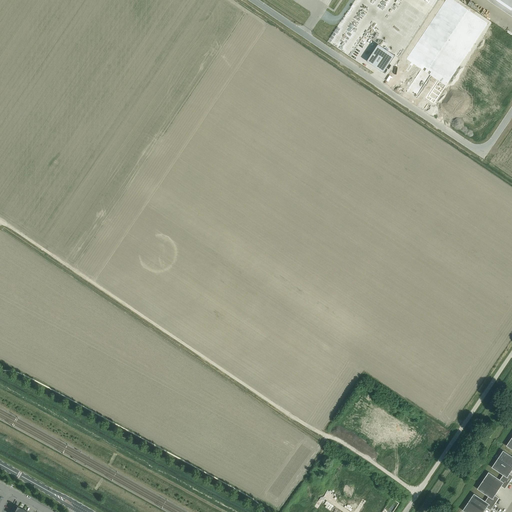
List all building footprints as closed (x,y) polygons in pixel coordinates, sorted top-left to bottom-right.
[(38,0),(84,30),(85,30),(84,29),(89,23),(118,42),(134,19),(113,5),(116,0),(38,0)] [(411,62),(406,70),(433,89),(427,99),(434,104),(446,86),(488,23),(453,0),(445,0),(406,59),(411,62)] [(511,0),(487,0),(511,16),(511,0)] [(493,29),(480,49),(511,70),(511,50),(498,41),(502,35),(493,29)] [(395,55),(378,44),(366,61),(383,72),(395,55)] [(511,70),(480,49),(467,68),(475,74),(479,68),(511,90),(511,70)] [(388,435),(400,443),(410,428),(408,427),(406,429),(403,427),(398,435),(393,432),(392,434),(390,432),(388,435)] [(394,453),(400,447),(394,443),(389,448),(394,453)] [(511,456),(503,450),(497,459),(511,468),(511,456)] [(392,451),(389,463),(401,467),(405,456),(392,451)] [(501,477),(509,482),(511,477),(511,475),(509,473),(511,469),(511,468),(497,459),(491,467),(503,475),(501,477)] [(488,472),(483,480),(498,490),(501,486),(505,489),(509,482),(501,477),(500,479),(488,472)] [(487,499),(494,504),(499,498),(495,495),(498,490),(483,480),(477,489),(488,496),(487,499)] [(490,510),(494,504),(487,499),(485,501),(474,493),(468,502),(483,511),(486,507),(490,510)] [(483,511),(468,502),(462,510),(465,511),(483,511)]
